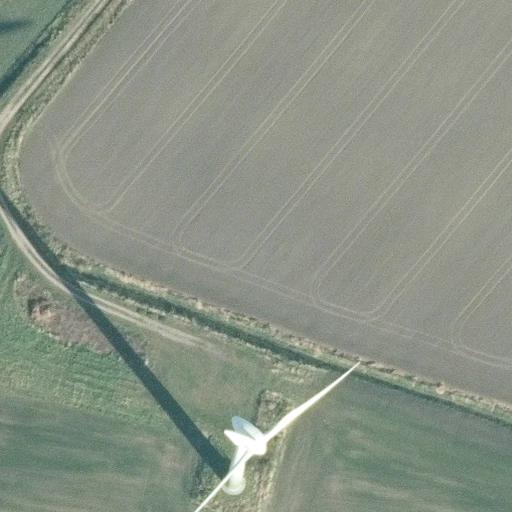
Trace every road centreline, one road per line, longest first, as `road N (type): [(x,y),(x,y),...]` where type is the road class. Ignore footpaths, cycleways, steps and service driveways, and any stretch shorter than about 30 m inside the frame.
road 1 (track): [(0,184),(43,270),(293,376)]
road 2 (track): [(101,0),(0,118)]
